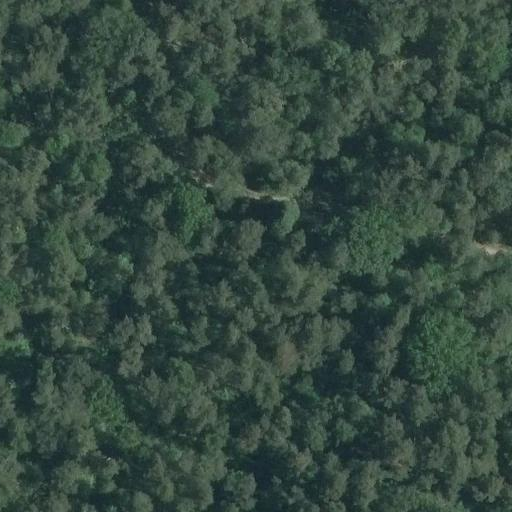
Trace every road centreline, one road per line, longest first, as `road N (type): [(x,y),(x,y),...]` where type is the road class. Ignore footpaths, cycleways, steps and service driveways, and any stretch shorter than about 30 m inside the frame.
road 1 (track): [(326,211),(387,125),(465,83),(511,28)]
road 2 (track): [(224,189),(156,153),(0,125)]
road 3 (track): [(511,258),(326,211)]
